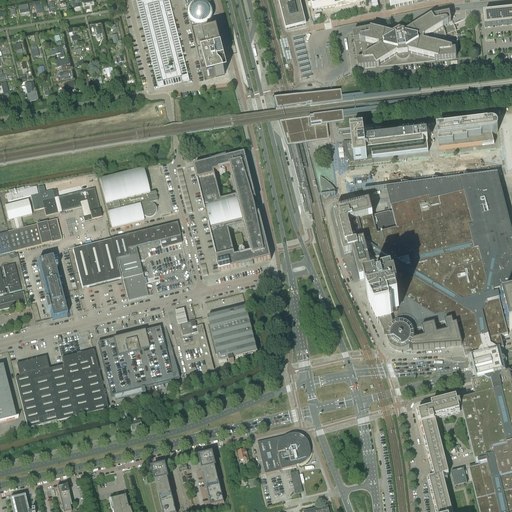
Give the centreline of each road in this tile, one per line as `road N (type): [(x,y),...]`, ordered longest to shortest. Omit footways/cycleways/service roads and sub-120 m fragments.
road 1 (residential): [(447,354),(383,356),(340,261),(327,210),(338,201),(511,183)]
road 2 (secondary): [(308,383),(173,432),(0,473)]
road 3 (residential): [(511,180),(503,119),(339,138),(327,76)]
road 4 (secondary): [(228,0),(289,272)]
road 5 (secondary): [(310,267),(237,0)]
road 6 (unclassified): [(0,497),(248,438),(252,425)]
road 7 (secondary): [(0,485),(252,425)]
road 8 (unclassified): [(0,344),(202,293)]
road 9 (unclassified): [(418,473),(413,401),(511,376)]
road 10 (residential): [(344,29),(511,2)]
road 11 (secondary): [(359,401),(511,366)]
road 12 (unclassified): [(183,216),(168,101),(143,92)]
